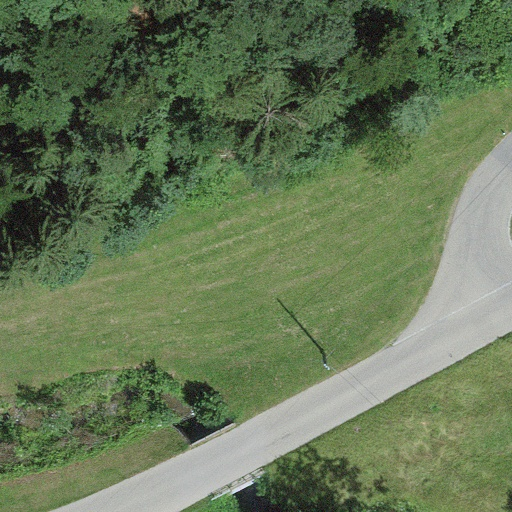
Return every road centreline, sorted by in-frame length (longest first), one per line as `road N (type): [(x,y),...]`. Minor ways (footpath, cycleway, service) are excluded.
road 1 (tertiary): [(104,511),(489,320)]
road 2 (residential): [(511,166),(486,209),(476,258),(489,320)]
